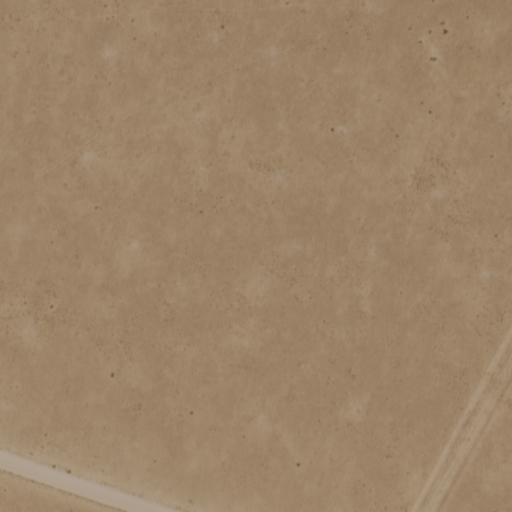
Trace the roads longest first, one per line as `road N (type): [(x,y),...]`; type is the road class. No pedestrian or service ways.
road 1 (track): [(420,511),(511,346)]
road 2 (residential): [(135,511),(0,465)]
